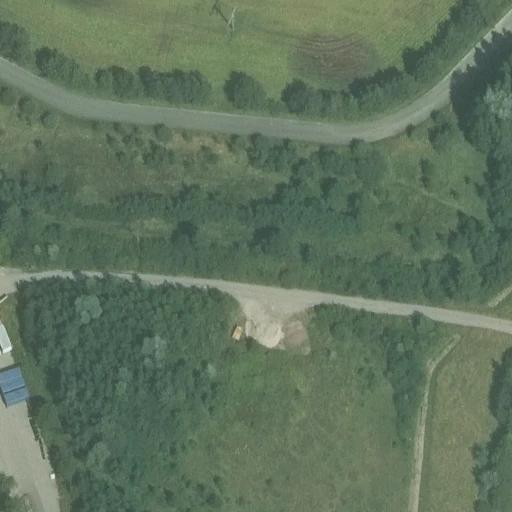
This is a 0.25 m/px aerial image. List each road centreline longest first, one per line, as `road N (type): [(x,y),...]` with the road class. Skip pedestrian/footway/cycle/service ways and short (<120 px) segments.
road 1 (unclassified): [(0,66),(49,95),(122,115),(339,135),(407,117),(511,24)]
road 2 (track): [(0,292),(57,281),(348,300),(511,331)]
